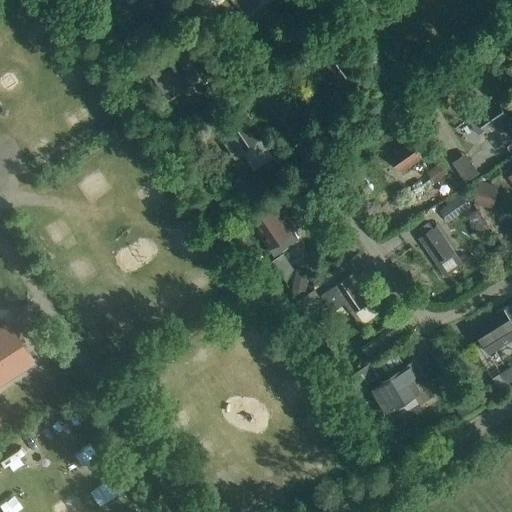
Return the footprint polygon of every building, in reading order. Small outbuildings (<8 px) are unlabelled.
[(231,0),(234,0),(243,12),(258,2),(256,0),(230,0),(231,0)] [(161,22),(175,14),(166,1),(153,10),(161,22)] [(49,4),(25,21),(35,34),(58,18),(49,4)] [(122,36),(135,56),(159,41),(146,20),(122,36)] [(357,67),(339,41),(319,56),(337,82),(357,67)] [(191,69),(173,42),(153,56),(171,83),(191,69)] [(71,64),(79,79),(94,71),(87,56),(71,64)] [(478,119),(472,123),(479,133),(485,129),(487,132),(491,130),(492,131),(501,125),(505,131),(511,125),(511,120),(510,118),(496,98),(474,113),(478,119)] [(84,139),(101,130),(90,110),(73,119),(84,139)] [(262,139),(244,112),(223,127),(224,128),(222,129),(239,153),(240,152),(241,153),(262,139)] [(46,159),(71,148),(62,129),(38,140),(46,159)] [(409,138),(387,152),(402,173),(423,159),(409,138)] [(470,180),(483,170),(467,151),(454,161),(470,180)] [(73,176),(92,202),(114,187),(95,160),(73,176)] [(441,162),(427,171),(435,182),(449,174),(441,162)] [(162,171),(134,187),(145,207),(173,191),(162,171)] [(479,179),(474,202),(492,206),(497,183),(479,179)] [(447,204),(440,209),(448,222),(456,216),(469,206),(458,191),(445,200),(447,204)] [(299,228),(281,202),(252,222),(274,254),(298,238),(294,232),(299,228)] [(437,223),(417,237),(435,263),(455,250),(437,223)] [(195,228),(182,237),(191,251),(205,243),(195,228)] [(309,271),(296,268),(292,286),(306,289),(309,271)] [(333,285),(321,294),(332,310),(344,301),(349,308),(354,304),(365,297),(368,294),(352,272),(333,285)] [(207,277),(191,288),(201,303),(217,292),(207,277)] [(511,301),(494,312),(495,315),(474,328),(488,352),(511,337),(511,301)] [(403,318),(364,344),(372,356),(411,330),(403,318)] [(8,322),(0,327),(0,383),(33,361),(8,322)] [(423,370),(416,358),(370,385),(386,412),(418,393),(409,379),(423,370)] [(356,376),(362,387),(384,374),(377,363),(356,376)] [(500,389),(509,383),(502,373),(494,379),(500,389)] [(322,406),(308,415),(320,433),(334,424),(322,406)] [(74,439),(79,422),(62,417),(57,434),(74,439)] [(14,447),(29,471),(49,460),(34,435),(14,447)] [(79,469),(105,457),(96,439),(70,451),(79,469)] [(313,450),(294,457),(304,486),(324,479),(313,450)] [(1,460),(0,460),(0,479),(8,476),(1,460)] [(104,486),(112,504),(131,496),(123,478),(104,486)]
